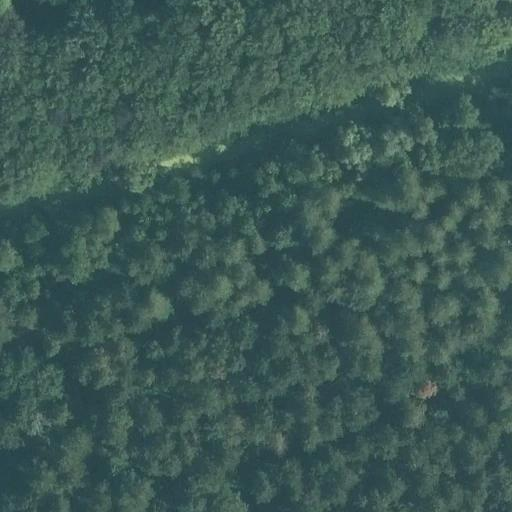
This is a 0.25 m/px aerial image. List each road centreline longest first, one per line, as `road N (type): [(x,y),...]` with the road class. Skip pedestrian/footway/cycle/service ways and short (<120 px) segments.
road 1 (track): [(0,175),(511,12)]
road 2 (track): [(511,120),(0,270)]
